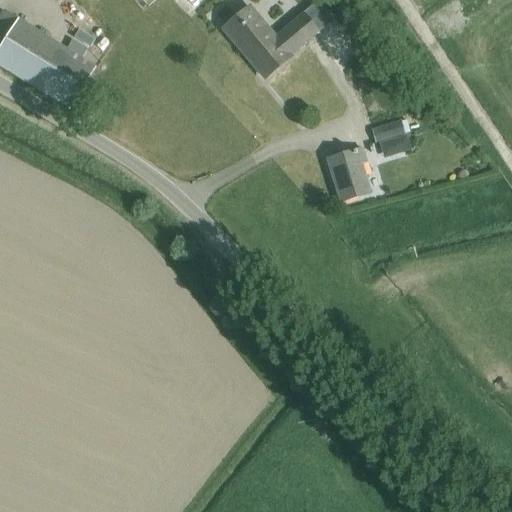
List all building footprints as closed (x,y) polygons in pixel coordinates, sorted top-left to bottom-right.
[(316,5),(302,17),(310,27),(317,34),(331,22),(316,5)] [(289,57),(317,34),(310,27),(302,17),(275,40),(250,10),(224,32),(264,79),(290,58),(289,57)] [(0,68),(69,112),(95,70),(3,13),(0,17),(0,68)] [(401,123),(371,132),(375,144),(405,135),(401,123)] [(362,150),(327,161),(340,205),(370,195),(361,165),(366,164),(362,150)]
